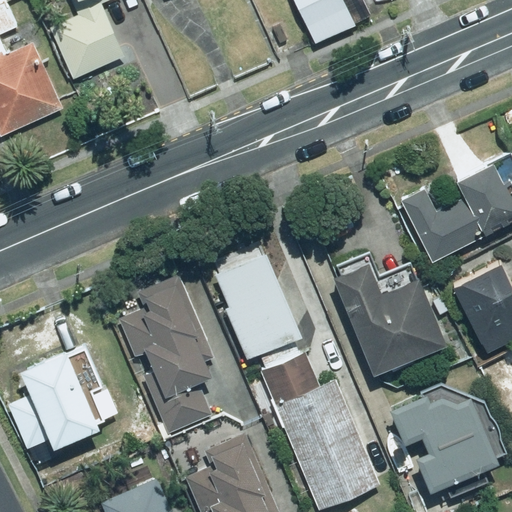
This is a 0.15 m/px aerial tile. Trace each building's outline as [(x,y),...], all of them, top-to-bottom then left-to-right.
[(0,0),(0,129),(2,134),(63,106),(32,38),(5,50),(0,38),(0,35),(19,27),(6,0),(0,0)] [(103,0),(67,0),(76,19),(49,32),(71,81),(123,57),(99,2),(103,0)] [(293,0),(312,42),(371,17),(363,0),(293,0)] [(279,23),(271,26),(279,44),(287,40),(279,23)] [(398,196),(428,258),(511,216),(511,183),(509,177),(501,181),(491,161),(449,181),(456,194),(433,205),(423,184),(398,196)] [(242,424),(261,416),(267,431),(282,424),(317,507),(379,481),(334,375),(318,382),(304,348),(298,351),(292,337),(298,335),(259,242),(210,263),(228,305),(223,307),(246,361),(238,364),(251,393),(227,404),(234,421),(240,419),(242,424)] [(511,284),(509,286),(493,258),(450,283),(489,349),(511,334),(511,284)] [(442,342),(415,276),(376,292),(363,261),(330,274),(369,370),(388,362),(392,370),(415,360),(413,354),(442,342)] [(190,331),(194,330),(169,274),(137,289),(144,305),(117,318),(134,354),(142,350),(151,371),(140,376),(164,430),(209,410),(195,379),(209,373),(190,331)] [(6,403),(25,445),(44,436),(48,445),(103,419),(87,387),(100,381),(84,348),(66,356),(62,348),(17,369),(28,393),(6,403)] [(464,394),(448,387),(420,398),(418,394),(386,407),(398,437),(417,429),(426,452),(415,456),(428,485),(491,458),(464,394)] [(252,451),(239,422),(191,444),(194,451),(182,457),(193,482),(187,485),(198,511),(265,511),(257,493),(262,491),(246,454),(252,451)] [(170,511),(154,474),(99,497),(105,511),(170,511)]
